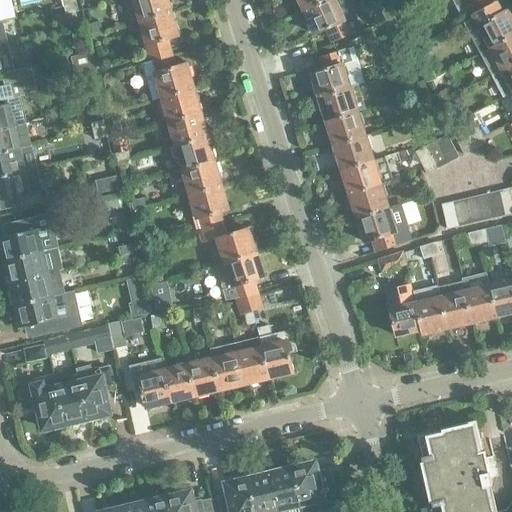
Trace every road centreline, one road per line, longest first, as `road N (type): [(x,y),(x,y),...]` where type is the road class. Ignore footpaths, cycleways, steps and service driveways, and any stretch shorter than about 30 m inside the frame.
road 1 (tertiary): [(361,408),(226,0)]
road 2 (residential): [(9,487),(361,408)]
road 3 (residential): [(361,408),(511,368)]
